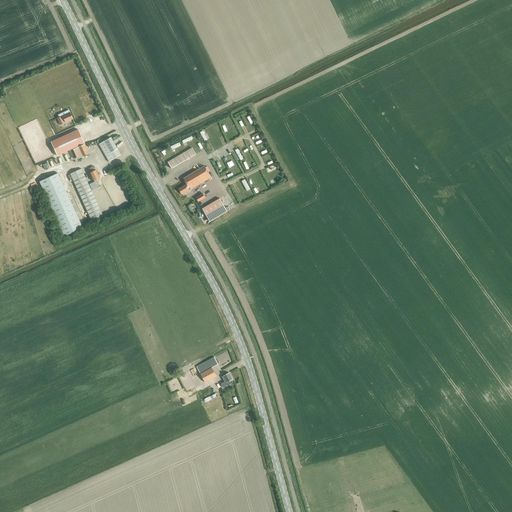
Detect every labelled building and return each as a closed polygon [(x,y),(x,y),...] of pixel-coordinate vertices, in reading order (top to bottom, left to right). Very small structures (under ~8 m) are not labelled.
[(34,79),(35,83),(45,78),(43,74),(34,79)] [(65,122),(65,123),(69,121),(69,120),(72,118),(69,111),(65,113),(65,115),(56,119),(59,125),(65,122)] [(96,124),(107,119),(103,111),(88,118),(90,120),(86,122),(88,127),(91,126),(92,129),(97,127),(96,124)] [(78,129),(59,138),(60,140),(51,145),(56,156),(84,143),(78,129)] [(111,137),(99,144),(109,162),(120,155),(111,137)] [(242,157),(245,155),(240,145),(237,146),(242,157)] [(84,156),(79,146),(73,149),(77,159),(84,156)] [(167,162),(171,169),(195,154),(192,148),(167,162)] [(44,166),(57,161),(55,157),(42,161),(44,166)] [(95,170),(93,166),(87,169),(92,181),(99,178),(95,170)] [(191,189),(211,177),(204,166),(183,178),(187,184),(179,189),(182,194),(190,190),(189,190),(191,189)] [(70,174),(92,223),(104,218),(81,169),(70,174)] [(51,176),(39,182),(64,236),(82,228),(59,176),(57,173),(51,176)] [(248,187),(252,185),(247,175),(243,177),(248,187)] [(202,209),(210,222),(227,211),(220,198),(202,209)] [(197,366),(205,382),(217,376),(212,367),(218,364),(215,357),(197,366)] [(228,384),(229,385),(233,383),(232,379),(229,373),(222,376),(225,382),(221,384),(223,387),(228,384)] [(199,399),(201,403),(213,396),(208,387),(197,393),(200,398),(199,399)]
